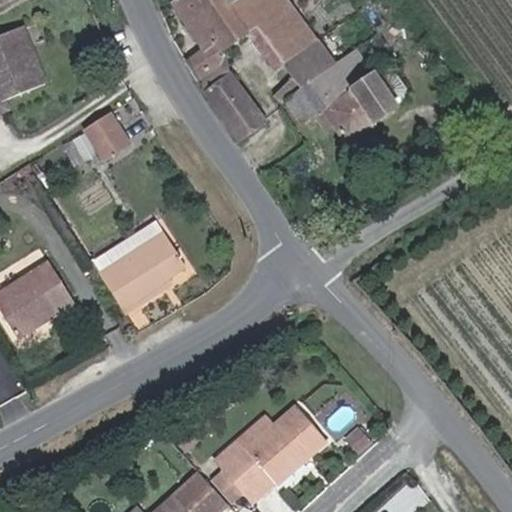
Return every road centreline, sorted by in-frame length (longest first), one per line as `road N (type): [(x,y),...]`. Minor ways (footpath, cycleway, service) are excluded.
road 1 (tertiary): [(0,452),(231,327),(281,274)]
road 2 (tertiary): [(511,504),(432,400),(332,294),(281,274)]
road 3 (tertiary): [(281,274),(278,237),(260,200),(168,64),(137,0)]
road 4 (unclassified): [(511,149),(336,256),(281,274)]
